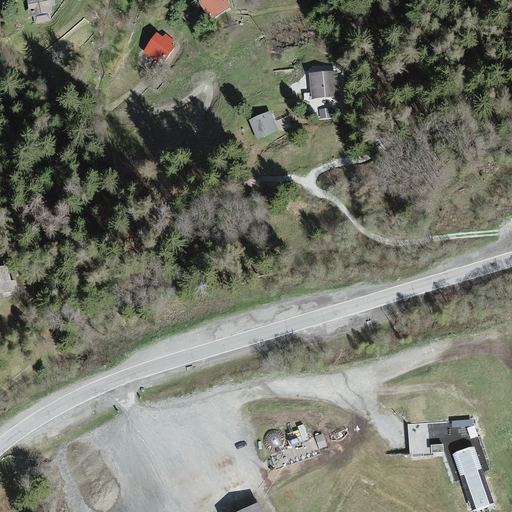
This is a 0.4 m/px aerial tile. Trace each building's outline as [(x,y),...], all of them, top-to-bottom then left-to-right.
[(51,0),(24,0),(32,27),(57,21),(51,0)] [(226,11),(218,0),(206,0),(196,8),(208,25),(226,11)] [(177,49),(156,38),(148,53),(169,64),(177,49)] [(339,73),(310,78),(314,102),(343,97),(339,73)] [(271,112),(250,124),(261,143),(282,131),(271,112)] [(429,451),(429,419),(409,419),(410,452),(429,451)] [(444,438),(431,438),(431,446),(444,446),(444,438)] [(258,511),(253,502),(234,511),(258,511)]
